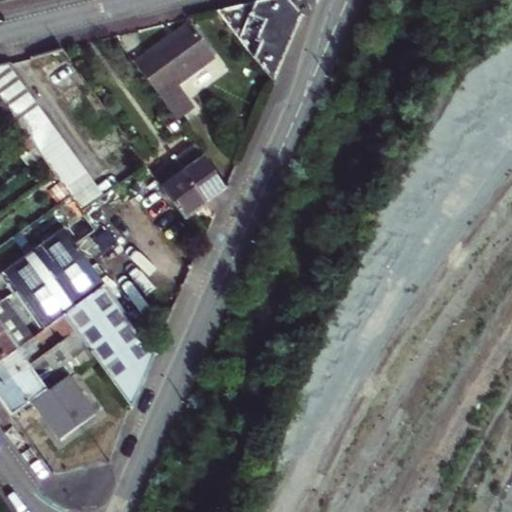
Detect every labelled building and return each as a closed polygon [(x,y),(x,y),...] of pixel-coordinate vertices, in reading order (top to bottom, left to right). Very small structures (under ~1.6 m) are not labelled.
[(285,0),(262,0),(215,11),(273,82),(300,17),(291,7),(285,0)] [(212,59),(185,24),(165,38),(132,63),(174,119),(191,107),(175,85),(212,59)] [(102,199),(6,65),(0,66),(0,102),(2,105),(15,123),(57,181),(67,194),(81,214),(102,199)] [(0,106),(0,133),(15,123),(2,105),(0,106)] [(226,191),(195,148),(152,180),(186,226),(209,210),(208,206),(225,192),(226,191)] [(67,194),(57,181),(45,190),(54,203),(67,194)] [(82,216),(4,273),(45,331),(63,318),(106,287),(76,244),(93,231),(82,216)] [(153,359),(155,357),(106,287),(63,318),(75,335),(94,361),(131,412),(144,381),(153,359)] [(0,363),(31,341),(0,299),(0,363)] [(31,341),(0,363),(0,389),(41,360),(33,348),(38,344),(34,339),(31,341)] [(61,346),(41,360),(0,389),(0,400),(4,405),(13,419),(34,403),(46,395),(39,385),(49,377),(72,361),(61,346)] [(39,385),(46,395),(56,387),(49,377),(39,385)] [(56,387),(46,395),(34,403),(47,421),(59,439),(94,413),(69,378),(56,387)]
